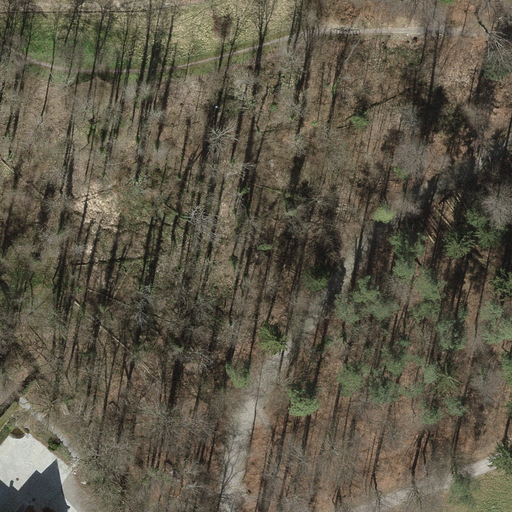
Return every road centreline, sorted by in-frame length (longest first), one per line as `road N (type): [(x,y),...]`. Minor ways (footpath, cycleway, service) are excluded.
road 1 (track): [(511,137),(391,210),(353,258),(258,384),(231,446),(229,511)]
road 2 (track): [(511,453),(362,511)]
